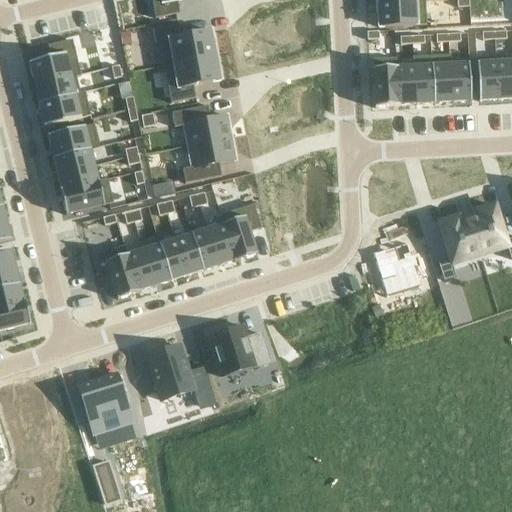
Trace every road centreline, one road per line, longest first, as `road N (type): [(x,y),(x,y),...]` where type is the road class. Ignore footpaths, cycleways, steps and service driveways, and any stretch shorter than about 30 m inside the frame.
road 1 (residential): [(350,155),(354,252),(71,346)]
road 2 (residential): [(0,62),(71,346)]
road 3 (residential): [(350,155),(511,146)]
road 4 (residential): [(340,0),(350,155)]
